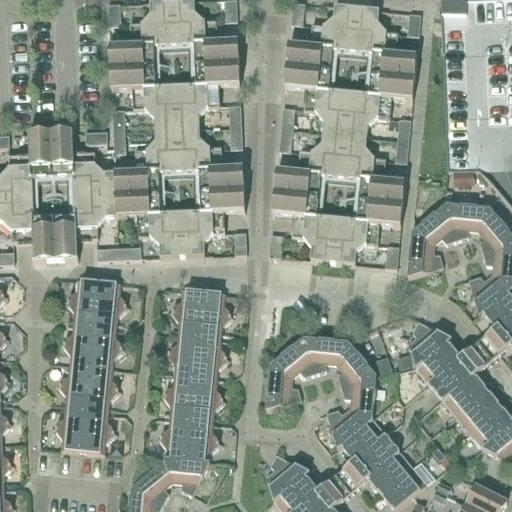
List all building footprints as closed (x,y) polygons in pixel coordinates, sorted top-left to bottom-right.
[(511,2),(459,5),(457,5),(455,5),(441,5),(441,7),(442,20),(443,46),(445,114),(448,176),(454,176),(469,175),(480,175),(501,200),(511,213),(511,2)] [(226,17),(238,16),(237,5),(225,6),(226,17)] [(239,90),(237,49),(218,50),(217,27),(204,28),(195,19),(195,7),(151,9),(151,21),(143,30),(130,31),(131,52),(110,53),(112,97),(133,96),(134,117),(146,116),(155,125),(156,136),(200,134),(199,123),(208,114),(220,113),(219,91),(239,90)] [(304,20),(305,9),(293,8),(292,19),(304,20)] [(109,21),(121,21),(120,10),(108,10),(109,21)] [(413,107),(418,63),(396,61),(399,40),(386,38),(378,29),(380,16),(335,12),(334,25),(325,33),(312,31),(310,53),(291,51),(287,93),(306,95),(304,117),(317,118),(325,128),(323,139),(367,143),(369,132),(378,124),(390,125),(392,105),(413,107)] [(226,28),(238,27),(238,16),(226,17),(226,28)] [(303,31),(304,20),(292,19),(291,30),(303,31)] [(421,32),(422,21),(410,19),(409,30),(421,32)] [(121,32),(121,31),(121,21),(109,21),(109,33),(121,32)] [(420,43),(421,32),(409,30),(408,41),(420,43)] [(230,122),(242,122),(242,111),(230,111),(230,122)] [(294,125),(295,115),(283,113),(282,124),(294,125)] [(125,127),(125,117),(125,116),(113,116),(113,127),(125,127)] [(230,133),(242,133),(242,122),(230,122),(230,133)] [(293,136),(294,125),(282,124),(281,135),(293,136)] [(411,137),(412,126),(400,125),(399,135),(411,137)] [(113,138),(125,137),(125,127),(113,127),(113,138)] [(231,144),(243,144),(242,133),(230,133),(231,144)] [(244,217),(242,175),(223,176),(222,154),(210,154),(200,146),(200,134),(156,136),(156,148),(148,157),(135,158),(136,178),(115,179),(118,223),(138,222),(139,243),(151,243),(161,251),(161,264),(205,262),(205,249),(213,241),(225,240),(224,218),(244,217)] [(292,147),(293,136),(281,135),(280,146),(292,147)] [(410,148),(411,137),(399,135),(398,146),(410,148)] [(97,150),(108,149),(108,137),(97,138),(97,150)] [(114,149),(126,148),(125,137),(113,138),(114,149)] [(86,150),(97,150),(97,138),(86,138),(86,150)] [(115,179),(105,180),(96,171),(95,159),(74,160),(73,139),(29,140),(30,162),(9,162),(9,175),(1,184),(0,183),(0,227),(3,228),(12,236),(13,249),(35,248),(36,267),(77,266),(76,246),(99,245),(98,233),(107,224),(118,223),(115,179)] [(401,233),(406,189),(385,187),(387,166),(374,164),(366,155),(367,143),(323,139),(322,151),(313,159),(301,157),(298,180),(279,178),(275,220),(294,221),(292,243),(305,245),(313,254),(311,266),(355,271),(356,258),(366,250),(378,252),(380,231),(401,233)] [(0,153),(10,153),(10,141),(0,141),(0,153)] [(231,155),(243,155),(243,144),(231,144),(231,155)] [(291,158),(292,147),(280,146),(279,157),(291,158)] [(408,158),(410,148),(398,146),(397,157),(408,158)] [(126,159),(126,158),(126,148),(114,149),(114,160),(126,159)] [(407,169),(408,158),(397,157),(395,168),(407,169)] [(455,178),(455,190),(460,190),(460,195),(470,194),(470,190),(474,190),(474,177),(455,178)] [(447,249),(458,246),(446,211),(413,239),(435,250),(442,244),(447,249)] [(479,237),(491,215),(446,211),(458,246),(468,243),(469,235),(478,236),(479,237)] [(483,260),(511,250),(511,241),(491,215),(479,237),(480,237),(486,244),(480,249),(483,260)] [(235,250),(247,249),(246,238),(234,239),(235,250)] [(434,251),(435,250),(413,239),(408,284),(444,273),(441,261),(433,260),(434,251)] [(282,252),(283,241),(271,240),(270,251),(282,252)] [(235,261),(247,260),(247,249),(235,250),(235,261)] [(511,290),(511,250),(483,260),(487,270),(494,271),(493,280),(493,281),(511,290)] [(281,264),(282,252),(270,251),(269,262),(277,263),(281,264)] [(397,275),(400,253),(388,251),(385,274),(397,275)] [(109,266),(120,265),(119,253),(108,254),(109,266)] [(120,265),(131,265),(130,253),(119,253),(120,265)] [(131,265),(142,265),(141,253),(130,253),(131,265)] [(98,266),(109,266),(108,254),(97,254),(98,266)] [(4,270),(15,270),(15,258),(4,258),(4,270)] [(483,318),(511,293),(511,290),(493,281),(492,282),(485,288),(480,282),(469,286),(480,322),(484,318),(483,318)] [(70,371),(114,375),(115,365),(125,356),(126,356),(126,355),(117,344),(117,337),(119,322),(129,313),(130,314),(130,312),(121,302),(122,290),(78,286),(77,297),(66,306),(65,306),(65,307),(66,307),(75,318),(73,333),(73,340),(62,349),(61,348),(61,350),(62,350),(71,360),(70,371)] [(511,293),(483,318),(484,318),(496,333),(478,348),(486,359),(492,366),(511,351),(511,352),(511,293)] [(0,354),(9,345),(10,345),(10,344),(9,344),(0,335),(0,310),(7,303),(8,303),(8,302),(7,302),(0,294),(0,354)] [(165,380),(218,385),(219,375),(230,366),(231,366),(231,365),(230,365),(221,354),(223,339),(223,332),(234,324),(235,324),(235,322),(234,322),(225,312),(226,300),(182,296),(181,307),(170,316),(170,317),(179,328),(178,336),(178,342),(177,350),(166,359),(166,360),(175,371),(174,381),(165,380)] [(452,345),(451,345),(419,327),(413,338),(418,344),(411,350),(409,350),(415,373),(447,348),(448,348),(452,345)] [(305,383),(316,379),(305,344),(271,372),(293,384),(293,383),(300,377),(305,383)] [(337,370),(349,348),(305,344),(316,379),(326,376),(327,369),(336,370),(337,370)] [(342,393),(377,382),(349,348),(337,370),(338,371),(344,378),(338,382),(342,393)] [(460,363),(448,348),(447,348),(415,373),(416,373),(439,402),(456,422),(487,396),(475,381),(487,370),(492,366),(486,359),(478,348),(473,353),(460,363)] [(401,375),(415,371),(412,360),(397,365),(401,375)] [(0,369),(0,450),(3,450),(3,440),(12,430),(13,430),(13,428),(12,428),(2,419),(2,411),(1,408),(1,406),(1,397),(11,387),(11,386),(0,377),(0,369)] [(113,386),(114,375),(70,371),(69,381),(58,390),(57,390),(57,391),(58,392),(67,402),(66,410),(66,414),(66,416),(64,424),(54,433),(53,433),(53,434),(54,434),(62,445),(61,456),(105,460),(107,449),(117,440),(118,440),(118,439),(117,439),(109,428),(109,420),(109,417),(110,415),(111,407),(121,398),(122,398),(122,396),(113,386)] [(292,385),(293,384),(271,372),(267,417),(302,406),(299,395),(291,394),(292,385)] [(217,396),(218,385),(165,380),(164,387),(170,394),(162,400),(162,402),(171,412),(170,421),(169,434),(158,443),(158,444),(167,455),(166,464),(188,467),(210,470),(211,459),(222,450),(223,449),(222,449),(213,438),(214,425),(215,416),(226,408),(227,408),(227,406),(226,406),(217,396)] [(372,425),(373,425),(377,382),(342,393),(345,404),(352,404),(351,414),(351,415),(372,425)] [(469,439),(501,413),(487,396),(456,422),(469,439)] [(511,430),(511,426),(501,413),(469,439),(483,455),(484,456),(511,430)] [(341,451),(372,425),(351,415),(350,415),(343,421),(338,416),(327,419),(338,455),(342,452),(341,451)] [(382,500),(413,474),(392,449),(387,442),(373,425),(372,425),(341,451),(342,452),(354,467),(336,482),(344,491),(351,499),(369,484),(382,500)] [(511,430),(484,456),(511,470),(511,430)] [(3,450),(0,450),(0,511),(14,511),(5,503),(5,495),(5,494),(4,490),(4,482),(14,472),(15,472),(14,470),(4,461),(3,450)] [(306,482),(310,478),(277,461),(271,471),(276,477),(269,483),(267,484),(274,506),(305,481),(306,482)] [(172,489),(173,488),(166,464),(131,493),(164,510),(169,500),(165,494),(172,489)] [(210,470),(188,467),(166,464),(173,488),(174,488),(183,489),(182,496),(193,502),(210,470)] [(391,511),(401,511),(427,491),(413,474),(382,500),(391,511)] [(318,497),(306,482),(305,481),(274,506),(274,507),(278,511),(335,511),(348,502),(351,499),(344,491),(336,482),(333,484),(318,497)] [(448,501),(451,493),(441,488),(437,495),(448,501)] [(504,511),(508,507),(500,503),(477,491),(467,511),(469,511),(504,511)] [(162,511),(164,510),(131,493),(129,511),(162,511)] [(437,495),(433,503),(444,509),(448,501),(437,495)]
